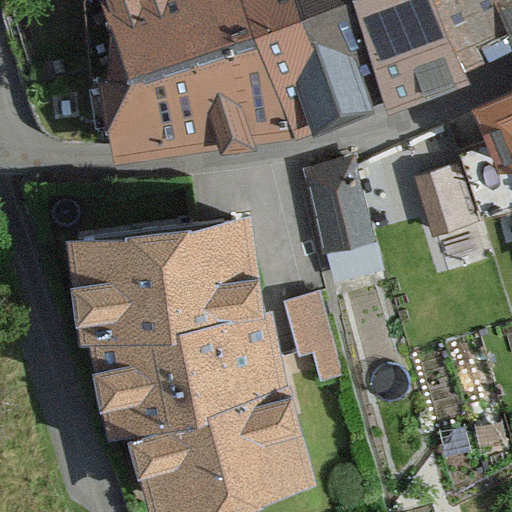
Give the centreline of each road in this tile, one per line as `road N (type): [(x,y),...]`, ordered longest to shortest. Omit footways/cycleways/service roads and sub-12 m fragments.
road 1 (residential): [(26,151),(291,144),(445,96),(511,65)]
road 2 (residential): [(26,151),(19,180),(119,511)]
road 3 (residential): [(26,151),(1,29),(7,0)]
